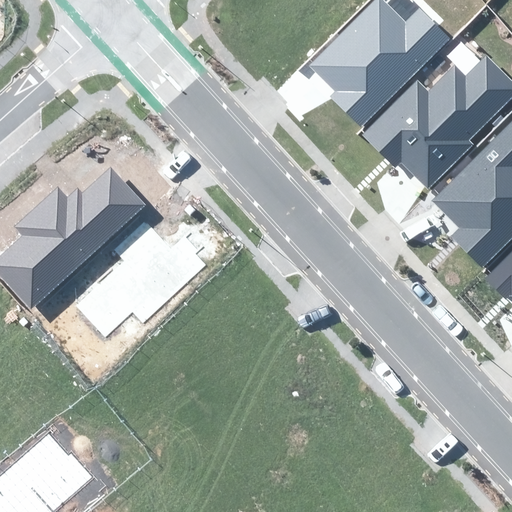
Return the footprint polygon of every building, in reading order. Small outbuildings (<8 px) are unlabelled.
[(330,97),(361,128),(450,38),(411,0),(389,0),(387,3),(384,0),(373,0),(310,65),(336,91),(330,97)] [(402,161),(428,187),(473,144),(469,140),(511,97),(511,79),(486,54),(465,74),(455,64),(428,91),(418,81),(363,135),(395,167),(402,161)] [(511,120),(431,200),(459,228),(451,236),(482,268),(511,238),(511,120)] [(0,257),(0,274),(31,308),(145,204),(110,167),(82,193),(77,187),(67,196),(58,186),(15,225),(24,235),(0,257)] [(78,306),(106,335),(132,311),(144,323),(206,264),(197,254),(200,251),(185,235),(169,250),(144,224),(116,250),(126,261),(78,306)] [(511,253),(486,280),(506,299),(510,295),(511,296),(511,253)] [(69,456),(49,433),(0,475),(0,511),(52,511),(92,477),(71,454),(69,456)]
